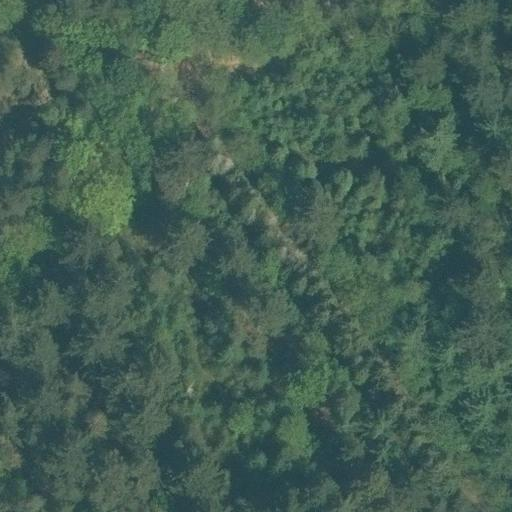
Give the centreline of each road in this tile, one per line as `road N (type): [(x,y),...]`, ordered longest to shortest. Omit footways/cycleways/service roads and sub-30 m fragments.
road 1 (track): [(488,511),(179,88)]
road 2 (track): [(185,69),(454,0)]
road 3 (track): [(0,299),(179,88)]
